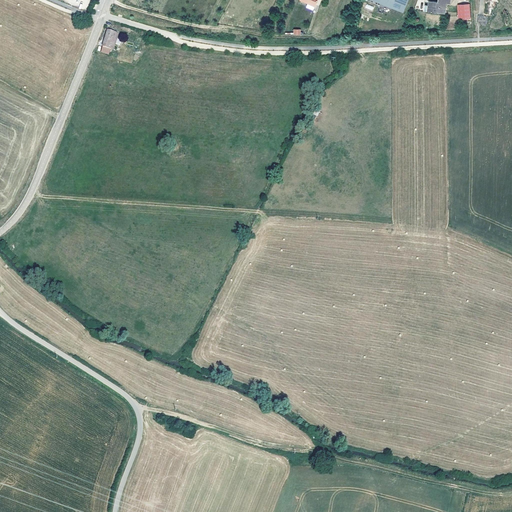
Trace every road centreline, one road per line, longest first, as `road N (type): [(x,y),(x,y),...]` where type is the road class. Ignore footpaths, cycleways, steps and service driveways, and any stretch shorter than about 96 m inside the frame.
road 1 (track): [(134,407),(339,461),(511,495)]
road 2 (track): [(29,194),(412,223)]
road 3 (track): [(115,511),(137,446),(134,407),(0,312)]
road 4 (tertiary): [(108,0),(29,194),(0,232)]
road 5 (track): [(108,0),(243,35)]
